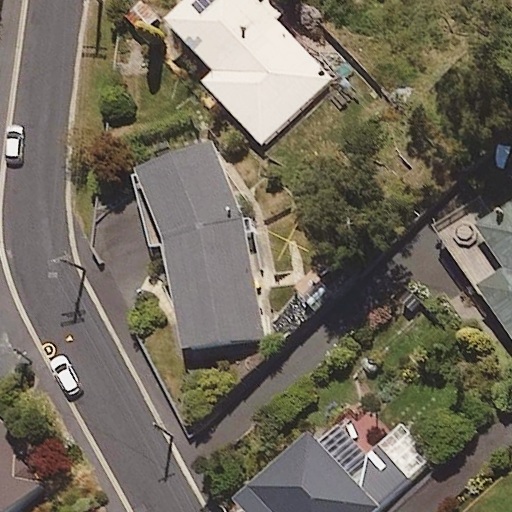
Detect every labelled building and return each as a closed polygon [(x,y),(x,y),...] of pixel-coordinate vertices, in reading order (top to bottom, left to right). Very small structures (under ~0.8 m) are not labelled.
[(336,81),(285,29),(291,23),(270,1),(264,6),(257,0),(215,0),(175,39),(216,83),(207,92),(263,150),(336,81)] [(262,333),(218,158),(138,178),(182,353),(262,333)] [(511,220),(483,241),(510,281),(481,301),(511,346),(511,220)] [(0,511),(31,511),(52,492),(23,462),(31,455),(0,422),(0,511)] [(370,463),(339,431),(251,511),(386,511),(438,464),(406,430),(370,463)]
